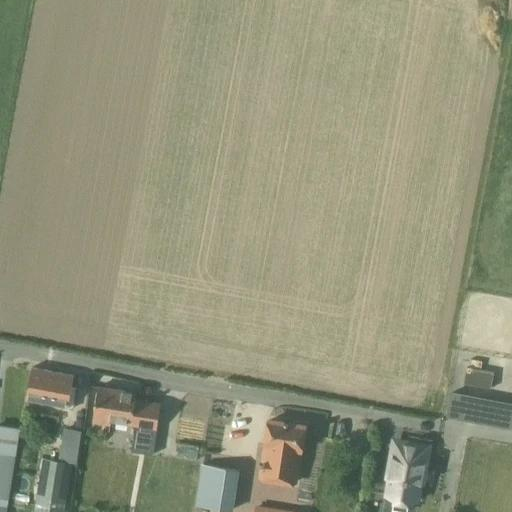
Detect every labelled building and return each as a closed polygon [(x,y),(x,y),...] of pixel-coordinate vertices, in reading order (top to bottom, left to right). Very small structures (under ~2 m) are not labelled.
[(74,408),(78,388),(71,387),(74,375),(32,367),(26,399),(74,408)] [(491,388),(494,372),(467,367),(464,383),(491,388)] [(153,455),(161,404),(136,400),(137,393),(98,387),(93,421),(111,424),(111,421),(135,425),(131,451),(153,455)] [(511,404),(451,393),(447,415),(511,427),(511,404)] [(301,450),(305,426),(269,420),(265,444),(267,444),(262,476),(295,481),(300,450),(301,450)] [(77,464),(82,432),(64,429),(59,461),(43,459),(34,511),(65,511),(73,463),(77,464)] [(386,495),(418,501),(427,448),(409,445),(408,449),(395,446),(386,495)] [(0,505),(8,507),(16,454),(0,451),(0,505)] [(204,464),(197,503),(233,510),(240,470),(204,464)]
